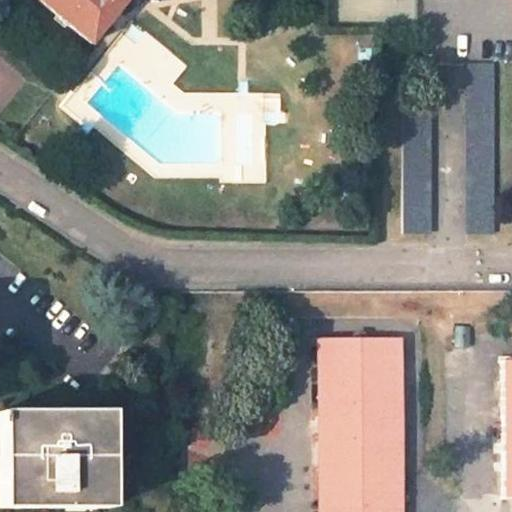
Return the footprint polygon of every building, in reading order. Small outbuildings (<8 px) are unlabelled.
[(34,0),(52,15),(85,44),(122,0),(34,0)] [(496,66),(469,66),(466,235),(494,236),(496,66)] [(434,105),(407,105),(404,233),(432,233),(434,105)] [(316,337),(311,337),(312,511),(398,511),(399,475),(397,337),(316,337)] [(511,365),(492,365),(491,501),(511,500),(511,365)] [(0,507),(109,509),(109,414),(51,415),(0,415),(0,507)]
